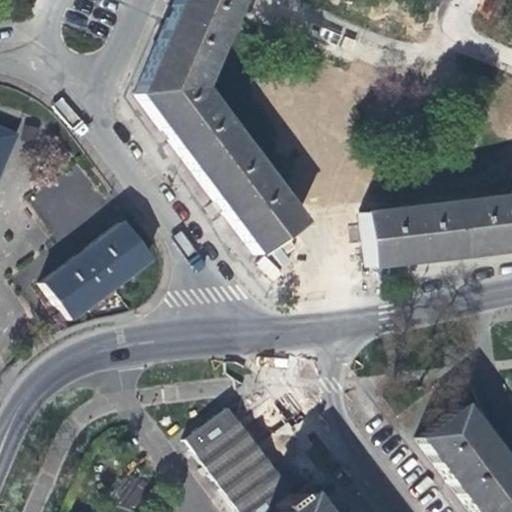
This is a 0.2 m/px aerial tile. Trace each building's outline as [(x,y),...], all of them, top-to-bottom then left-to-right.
[(269,278),(293,221),(192,88),(229,0),(171,0),(131,95),(164,139),(235,233),(269,278)] [(0,160),(10,137),(0,133),(0,160)] [(511,184),(507,195),(357,213),(364,266),(419,259),(509,247),(511,246),(511,184)] [(106,287),(142,259),(114,224),(72,255),(35,284),(49,303),(63,320),(106,287)] [(511,511),(511,483),(453,405),(411,436),(434,468),(467,511),(511,511)] [(233,511),(269,511),(290,497),(249,444),(223,408),(179,440),(233,511)] [(136,508),(144,482),(126,477),(119,503),(136,508)] [(325,511),(306,485),(295,493),(309,511),(325,511)] [(309,511),(295,493),(290,497),(269,511),(309,511)]
